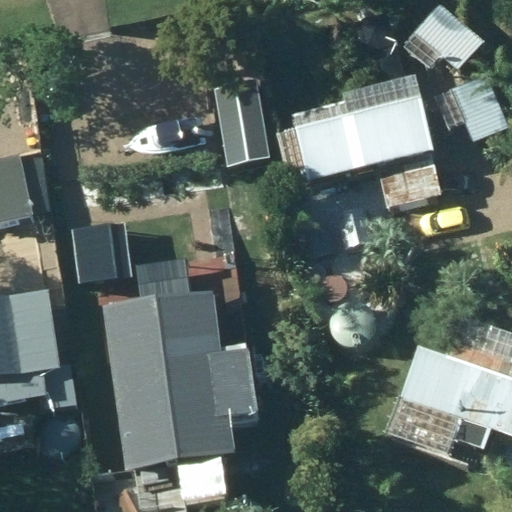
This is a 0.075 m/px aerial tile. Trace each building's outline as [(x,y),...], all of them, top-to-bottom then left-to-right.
[(427,92),(304,121),(317,174),(384,159),(395,204),(447,192),(436,147),(440,146),(427,92)] [(0,219),(34,214),(23,152),(0,155),(0,219)] [(0,372),(67,363),(55,285),(0,292),(0,372)] [(228,350),(220,287),(110,303),(133,465),(170,460),(172,471),(194,467),(192,456),(244,448),(239,412),(266,408),(257,346),(228,350)] [(460,434),(492,446),(500,423),(511,427),(511,370),(508,369),(507,372),(427,343),(408,394),(466,416),(460,434)]
